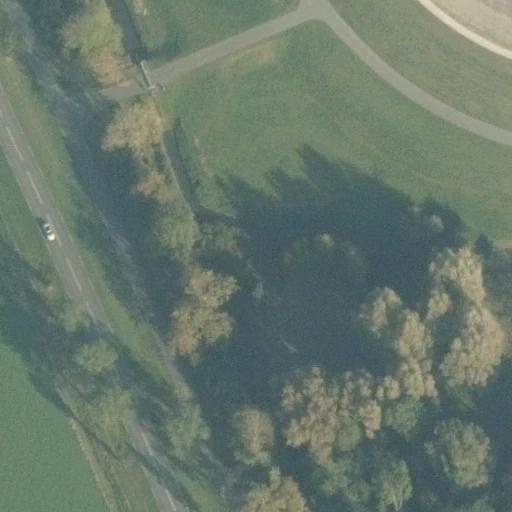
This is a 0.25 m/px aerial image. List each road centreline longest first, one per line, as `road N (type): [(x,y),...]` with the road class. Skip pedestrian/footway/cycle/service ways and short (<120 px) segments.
road 1 (unclassified): [(235,511),(7,0)]
road 2 (secondary): [(173,511),(0,117)]
